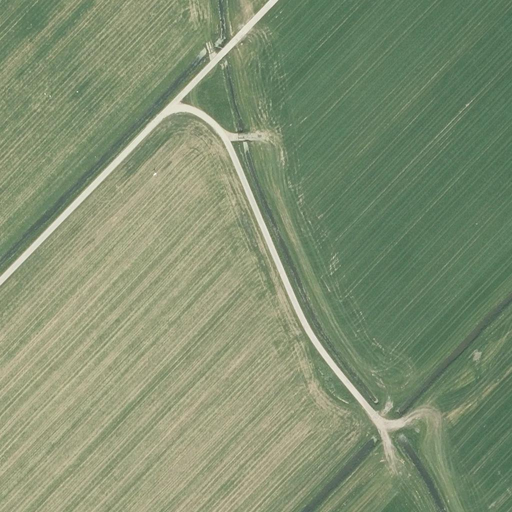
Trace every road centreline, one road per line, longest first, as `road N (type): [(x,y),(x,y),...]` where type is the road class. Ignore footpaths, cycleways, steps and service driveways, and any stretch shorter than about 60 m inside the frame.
road 1 (track): [(170,107),(200,115),(227,141),(307,329),(385,429)]
road 2 (track): [(274,0),(0,281)]
